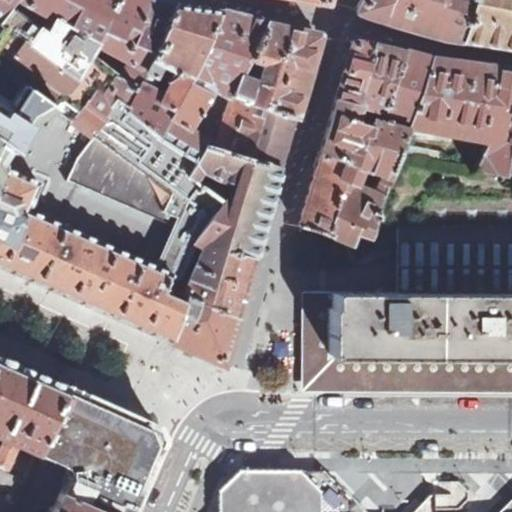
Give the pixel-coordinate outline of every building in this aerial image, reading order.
[(0,0),(0,6),(4,9),(6,6),(10,0),(0,0)] [(103,37),(148,64),(153,55),(174,3),(161,0),(16,0),(34,10),(35,8),(46,14),(52,17),(52,16),(100,42),(103,37)] [(362,15),(397,27),(440,38),(462,41),(473,0),(361,0),(356,11),(357,13),(362,14),(362,15)] [(511,0),(473,0),(462,41),(489,45),(511,48),(511,0)] [(174,3),(153,55),(148,64),(123,107),(121,111),(154,135),(186,80),(190,72),(219,9),(199,6),(198,8),(193,7),(192,4),(175,2),(174,3)] [(12,78),(51,107),(54,108),(59,100),(60,101),(70,94),(100,42),(52,16),(52,17),(46,14),(35,8),(34,10),(28,21),(6,6),(4,9),(0,14),(0,70),(8,77),(12,80),(12,78)] [(244,59),(264,18),(226,10),(219,9),(190,72),(213,86),(211,89),(226,96),(228,94),(237,75),(244,59)] [(228,94),(292,116),(317,35),(315,32),(266,22),(267,19),(264,18),(244,59),(259,63),(254,80),(237,75),(228,94)] [(70,94),(60,101),(75,110),(92,90),(110,98),(112,98),(123,107),(148,64),(103,37),(100,42),(70,94)] [(355,104),(370,44),(353,40),(351,41),(334,99),(355,104)] [(380,114),(398,50),(384,47),(370,44),(355,104),(367,108),(372,110),(371,112),(380,114)] [(408,121),(428,59),(398,50),(380,114),(408,121)] [(479,169),(503,174),(505,157),(511,99),(511,70),(503,69),(494,68),(493,69),(471,66),(470,65),(454,63),(428,59),(408,121),(406,125),(495,142),(480,165),(479,169)] [(8,77),(0,70),(0,148),(13,150),(32,119),(51,107),(12,78),(12,80),(8,77)] [(186,80),(154,135),(191,160),(200,145),(204,138),(188,128),(209,92),(186,80)] [(168,339),(185,296),(185,294),(171,288),(192,244),(195,237),(196,238),(223,202),(204,188),(205,183),(201,180),(197,185),(183,175),(191,160),(154,135),(121,111),(123,107),(112,98),(110,98),(92,90),(75,110),(60,101),(59,100),(54,108),(51,107),(32,119),(13,150),(3,167),(0,172),(0,265),(22,276),(130,323),(167,340),(168,339)] [(240,157),(277,168),(292,116),(228,94),(226,96),(229,98),(213,148),(240,157)] [(355,104),(334,99),(318,153),(352,163),(355,165),(369,119),(371,112),(372,110),(367,108),(355,104)] [(406,129),(369,119),(355,165),(388,176),(406,129)] [(233,182),(240,157),(213,148),(200,145),(191,160),(183,175),(197,185),(201,180),(194,174),(199,166),(216,177),(233,182)] [(0,148),(0,172),(3,167),(13,150),(0,148)] [(354,235),(366,239),(376,213),(374,212),(388,176),(355,165),(352,163),(318,153),(297,227),(329,239),(347,245),(354,235)] [(220,246),(249,259),(262,218),(277,168),(240,157),(233,182),(229,197),(231,209),(220,246)] [(511,229),(511,198),(425,199),(425,229),(511,229)] [(315,291),(314,377),(317,377),(389,377),(479,378),(511,377),(511,229),(425,229),(398,228),(398,242),(397,283),(397,293),(332,291),(315,291)] [(195,237),(192,244),(198,246),(200,239),(196,238),(195,237)] [(185,296),(233,317),(249,259),(220,246),(200,239),(198,246),(192,244),(171,288),(185,294),(185,296)] [(185,296),(168,339),(171,340),(170,342),(179,346),(179,345),(192,351),(218,362),(221,361),(225,347),(233,319),(233,317),(185,296)] [(48,418),(63,385),(0,356),(0,437),(4,439),(0,448),(0,469),(24,480),(36,453),(34,452),(48,418)] [(129,511),(161,439),(156,425),(63,385),(48,418),(34,452),(36,453),(24,480),(10,511),(129,511)] [(0,511),(10,511),(24,480),(0,469),(0,511)] [(511,511),(511,498),(497,511),(433,511),(433,504),(433,496),(428,496),(413,511),(363,511),(325,472),(302,472),(276,472),(239,472),(229,482),(219,491),(219,499),(219,511),(511,511)]
